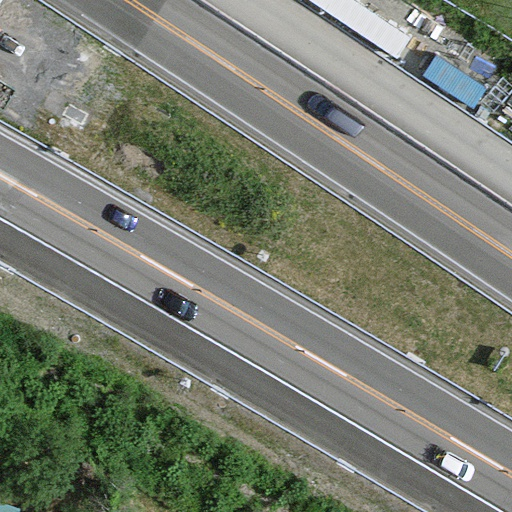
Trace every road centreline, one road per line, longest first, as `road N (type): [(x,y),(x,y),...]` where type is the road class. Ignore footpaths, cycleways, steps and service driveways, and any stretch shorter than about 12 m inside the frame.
road 1 (motorway): [(0,176),(511,476)]
road 2 (motorway): [(511,257),(136,0)]
